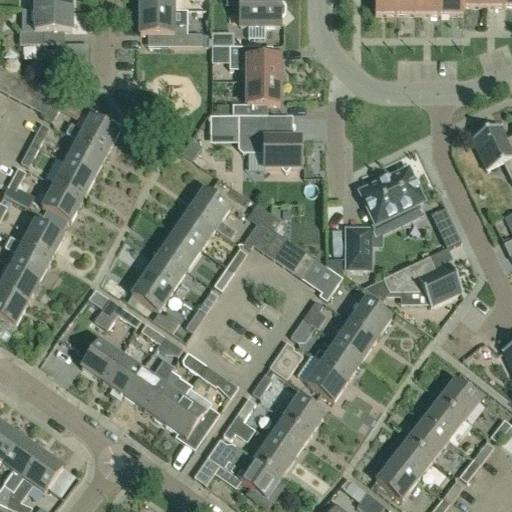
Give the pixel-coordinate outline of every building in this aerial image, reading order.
[(33,0),(34,15),(71,15),(71,0),(33,0)] [(139,0),(139,16),(173,16),(173,0),(179,0),(139,0)] [(264,42),(264,31),(280,32),(280,25),(284,21),(284,12),(280,8),(280,1),(255,1),(255,0),(227,0),(227,9),(240,9),(240,31),(248,31),(248,42),(264,42)] [(397,20),(397,0),(374,0),(375,20),(397,20)] [(419,20),(418,0),(397,0),(397,20),(419,20)] [(418,0),(419,20),(440,20),(440,0),(418,0)] [(463,12),(462,0),(440,0),(440,20),(463,20),(463,12)] [(484,12),(483,0),(462,0),(463,12),(484,12)] [(505,12),(505,0),(483,0),(484,12),(505,12)] [(71,37),(71,15),(34,15),(22,15),(22,37),(18,37),(18,50),(44,50),(44,37),(63,37),(71,37)] [(187,16),(173,16),(139,16),(139,40),(147,40),(168,40),(168,52),(201,52),(201,40),(187,40),(187,16)] [(44,37),(44,50),(63,50),(63,37),(44,37)] [(147,52),(168,52),(168,40),(147,40),(147,52)] [(211,52),(229,52),(234,52),(234,40),(209,40),(209,52),(211,52)] [(89,50),(66,50),(66,73),(89,73),(89,50)] [(211,52),(211,70),(229,70),(229,52),(211,52)] [(246,87),(280,87),(280,63),(272,63),(254,63),(254,52),(234,52),(229,52),(229,70),(229,75),(246,75),(246,87)] [(272,52),(254,52),(254,63),(272,63),(272,52)] [(0,95),(8,99),(17,81),(5,75),(0,85),(0,95)] [(19,105),(28,87),(17,81),(8,99),(19,105)] [(30,111),(39,93),(28,87),(19,105),(30,111)] [(280,111),(280,87),(246,87),(246,111),(232,111),(232,122),(237,122),(267,122),(267,111),(280,111)] [(45,119),(55,102),(39,93),(30,111),(45,119)] [(55,102),(45,119),(43,123),(51,127),(63,106),(55,102)] [(216,108),(216,122),(229,122),(229,108),(216,108)] [(93,116),(89,123),(118,139),(122,131),(93,116)] [(216,122),(210,122),(211,151),(238,150),(238,149),(237,122),(232,122),(229,122),(216,122)] [(242,159),(248,159),(264,159),(264,179),(300,179),(300,143),(292,143),(266,143),(267,122),(237,122),(238,149),(238,150),(238,155),(242,159)] [(292,122),(267,122),(266,143),(292,143),(292,122)] [(77,146),(106,161),(118,139),(89,123),(82,137),(70,130),(65,139),(77,146)] [(29,149),(38,154),(49,133),(40,128),(29,149)] [(511,142),(507,145),(500,131),(472,144),(487,176),(503,169),(511,186),(511,142)] [(202,149),(191,141),(180,158),(191,165),(202,149)] [(94,183),(106,161),(77,146),(65,168),(94,183)] [(28,172),(38,154),(29,149),(19,167),(28,172)] [(248,180),(264,179),(264,159),(248,159),(248,180)] [(82,205),(94,183),(65,168),(53,190),(82,205)] [(25,177),(16,173),(1,201),(27,214),(34,200),(18,192),(25,177)] [(404,177),(365,195),(370,205),(365,207),(374,227),(376,229),(419,209),(417,205),(421,203),(413,185),(408,187),(404,177)] [(70,228),(82,205),(53,190),(41,213),(48,216),(44,224),(63,234),(67,226),(70,228)] [(188,217),(214,235),(229,245),(236,234),(222,224),(228,214),(207,200),(202,196),(188,217)] [(242,249),(249,254),(252,250),(265,231),(273,236),(280,225),(257,209),(248,222),(257,228),(242,249)] [(370,229),(370,249),(383,249),(383,237),(423,217),(419,209),(376,229),(374,227),(370,229)] [(431,218),(448,254),(461,248),(443,212),(431,218)] [(188,217),(174,237),(200,255),(214,235),(188,217)] [(59,241),(63,234),(44,224),(40,232),(33,227),(21,250),(49,265),(61,243),(59,241)] [(370,229),(346,229),(347,261),(347,275),(371,275),(370,249),(370,229)] [(262,257),(275,237),(273,236),(265,231),(252,250),(262,257)] [(186,276),(200,255),(174,237),(160,258),(186,276)] [(272,264),(285,244),(275,237),(262,257),(272,264)] [(49,265),(21,250),(9,243),(3,254),(16,260),(9,272),(37,287),(49,265)] [(282,271),(295,251),(285,244),(272,264),(282,271)] [(511,267),(511,245),(503,250),(511,267)] [(291,277),(304,257),(295,251),(282,271),(291,277)] [(435,276),(449,269),(447,264),(451,261),(448,254),(429,263),(435,276)] [(226,272),(233,277),(245,259),(238,255),(226,272)] [(301,284),(315,265),(304,257),(291,277),(301,284)] [(172,297),(186,276),(160,258),(146,279),(172,297)] [(347,275),(347,261),(324,261),(324,271),(333,277),(341,283),(344,279),(347,275)] [(429,263),(383,285),(389,299),(400,298),(424,298),(428,307),(431,313),(463,298),(449,269),(435,276),(429,263)] [(311,290),(324,271),(315,265),(301,284),(311,290)] [(321,297),(333,277),(324,271),(311,290),(321,297)] [(0,295),(26,309),(37,287),(9,272),(0,289),(0,295)] [(222,295),(233,277),(226,272),(214,290),(222,295)] [(333,277),(321,297),(318,301),(326,306),(341,283),(333,277)] [(160,315),(172,297),(146,279),(131,300),(157,318),(160,315)] [(389,299),(383,285),(363,295),(380,307),(385,299),(389,299)] [(103,312),(109,304),(94,294),(88,302),(103,312)] [(0,324),(14,331),(26,309),(0,295),(0,324)] [(198,314),(205,319),(218,301),(210,296),(198,314)] [(400,307),(428,307),(424,298),(400,298),(400,307)] [(141,326),(109,304),(103,312),(94,326),(107,336),(117,321),(135,333),(141,326)] [(301,325),(309,330),(319,315),(323,311),(315,305),(301,325)] [(350,328),(376,345),(391,324),(382,318),(365,306),(350,328)] [(165,318),(160,315),(157,318),(153,324),(171,336),(181,323),(168,314),(165,318)] [(192,338),(205,319),(198,314),(185,333),(192,338)] [(319,315),(309,330),(315,334),(326,319),(319,315)] [(0,347),(4,350),(14,331),(0,324),(0,347)] [(297,348),(309,330),(301,325),(290,342),(297,348)] [(362,366),(376,345),(350,328),(336,348),(362,366)] [(158,350),(164,341),(146,329),(140,337),(158,350)] [(181,353),(164,341),(158,350),(156,353),(165,358),(177,359),(181,353)] [(101,387),(120,361),(99,346),(87,362),(80,372),(101,387)] [(294,353),(286,348),(269,373),(286,385),(302,361),(292,354),(294,353)] [(322,368),(348,386),(362,366),(336,348),(328,360),(318,354),(312,362),(322,368)] [(511,351),(503,356),(511,375),(511,351)] [(182,365),(200,377),(205,370),(187,357),(182,365)] [(122,401),(141,375),(120,361),(101,387),(122,401)] [(322,368),(312,362),(298,383),(307,390),(322,368)] [(143,416),(171,375),(174,371),(163,363),(150,381),(141,375),(122,401),(143,416)] [(333,408),(348,386),(322,368),(307,390),(318,397),(333,408)] [(218,390),(226,383),(205,370),(200,377),(198,380),(216,392),(218,390)] [(164,430),(182,403),(190,392),(192,389),(171,375),(143,416),(164,430)] [(251,398),(259,403),(272,385),(264,379),(251,398)] [(226,383),(218,390),(231,402),(238,392),(226,383)] [(438,407),(463,426),(479,406),(454,387),(438,407)] [(211,406),(190,392),(182,403),(203,417),(207,412),(211,406)] [(207,412),(203,417),(182,403),(164,430),(185,445),(194,432),(205,439),(219,420),(207,412)] [(283,425),(308,442),(323,421),(309,411),(298,403),(283,425)] [(235,422),(242,427),(254,409),(247,404),(235,422)] [(463,426),(438,407),(423,426),(447,446),(455,436),(462,441),(470,431),(463,426)] [(235,437),(242,427),(235,422),(223,440),(230,444),(235,437)] [(294,463),(308,442),(283,425),(268,445),(294,463)] [(489,443),(497,448),(510,432),(511,431),(503,425),(489,443)] [(432,466),(447,446),(423,426),(407,446),(432,466)] [(252,434),(242,427),(235,437),(245,445),(252,434)] [(0,468),(1,469),(19,443),(0,429),(0,468)] [(196,452),(205,439),(194,432),(185,445),(196,452)] [(506,456),(511,448),(511,434),(510,432),(497,448),(506,456)] [(13,477),(3,491),(0,494),(0,510),(4,511),(6,511),(12,498),(22,484),(40,458),(19,443),(1,469),(13,477)] [(224,448),(219,444),(207,463),(217,470),(213,476),(236,492),(240,487),(248,475),(234,466),(241,455),(229,447),(224,448)] [(280,483),(294,463),(268,445),(255,465),(254,466),(280,483)] [(416,486),(432,466),(407,446),(391,466),(416,486)] [(486,448),(472,466),(479,471),(493,453),(486,448)] [(255,465),(241,455),(234,466),(248,475),(240,487),(251,494),(248,499),(252,502),(263,509),(270,507),(279,494),(278,492),(275,490),(280,483),(254,466),(255,465)] [(40,458),(22,484),(12,498),(6,511),(29,511),(19,508),(31,490),(43,498),(61,472),(40,458)] [(205,489),(213,476),(217,470),(207,463),(194,481),(205,489)] [(400,505),(416,486),(391,466),(376,485),(400,505)] [(466,487),(479,471),(472,466),(459,482),(466,487)] [(347,483),(340,491),(360,506),(366,498),(347,483)] [(455,487),(441,505),(447,510),(461,493),(455,487)] [(382,511),(383,511),(366,498),(360,506),(356,511),(382,511)]
